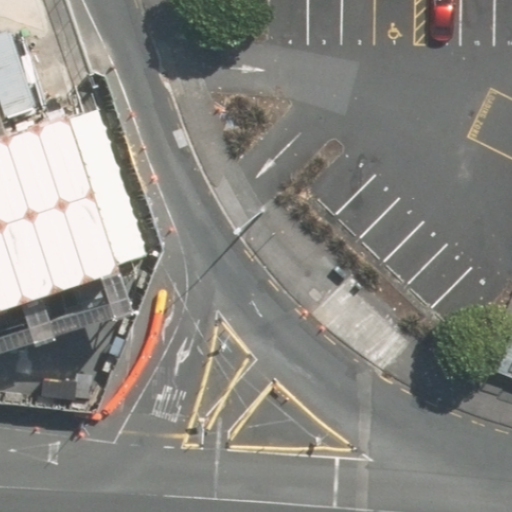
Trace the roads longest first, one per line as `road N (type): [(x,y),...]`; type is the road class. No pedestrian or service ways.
road 1 (residential): [(106,0),(239,339),(269,498)]
road 2 (residential): [(269,498),(0,483)]
road 3 (residential): [(269,498),(420,511)]
